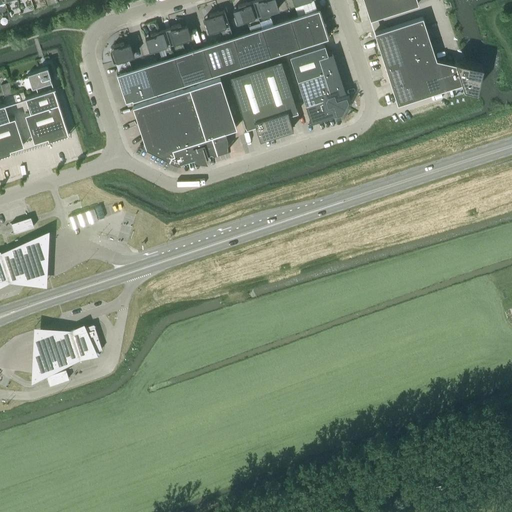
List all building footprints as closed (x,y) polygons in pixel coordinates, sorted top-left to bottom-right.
[(232,8),(237,22),(246,19),(250,30),(261,26),(252,0),(251,0),(237,5),(238,7),(232,8)] [(252,0),(261,26),(273,23),(269,11),(278,8),(275,0),(252,0)] [(305,12),(317,9),(313,0),(292,0),(294,3),(301,1),(305,12)] [(363,0),(370,19),(418,3),(416,0),(363,0)] [(327,36),(318,8),(317,9),(305,12),(290,17),(299,46),(327,36)] [(217,28),(221,39),(233,36),(224,9),(209,14),(209,16),(204,18),(208,31),(217,28)] [(399,103),(446,87),(462,82),(463,86),(477,89),(482,64),(467,61),(454,59),(455,63),(437,59),(422,16),(374,32),(399,103)] [(270,55),(299,46),(290,17),(273,23),(261,26),(270,55)] [(181,39),(191,36),(187,23),(181,25),(180,23),(165,28),(174,55),(185,51),(181,39)] [(250,30),(233,36),(242,64),(270,55),(261,26),(250,30)] [(149,50),(158,47),(162,58),(174,55),(165,28),(150,33),(150,35),(145,37),(149,50)] [(221,39),(202,45),(211,74),(242,64),(233,36),(221,39)] [(114,61),(118,72),(132,68),(128,57),(134,55),(129,41),(124,43),(123,41),(114,44),(112,46),(110,47),(109,50),(110,52),(113,61),(114,61)] [(289,55),(310,121),(309,122),(337,113),(336,110),(339,109),(344,100),(343,96),(346,95),(332,50),(331,50),(332,52),(327,54),(324,44),(289,55)] [(185,51),(174,55),(183,83),(211,74),(202,45),(185,51)] [(162,58),(145,64),(154,92),(183,83),(174,55),(162,58)] [(259,138),(292,128),(293,127),(287,111),(296,108),(297,111),(281,59),(229,75),(246,127),(247,127),(246,124),(254,122),(259,138)] [(154,92),(145,64),(132,68),(118,72),(116,73),(125,100),(132,98),(132,99),(154,92)] [(37,92),(53,87),(49,75),(50,75),(47,65),(38,68),(39,70),(27,73),(32,87),(36,86),(37,92)] [(146,146),(140,144),(174,162),(176,163),(179,163),(180,163),(180,162),(180,161),(196,156),(197,157),(198,158),(200,158),(201,157),(202,156),(202,154),(205,153),(207,159),(205,153),(211,151),(213,152),(213,153),(212,153),(230,148),(230,147),(227,148),(227,138),(225,131),(236,127),(220,77),(132,106),(146,146)] [(30,111),(58,102),(53,87),(25,96),(30,111)] [(30,111),(28,112),(25,113),(34,141),(45,137),(47,141),(68,134),(58,102),(30,111)] [(0,121),(9,118),(4,104),(5,103),(0,104),(0,121)] [(14,117),(9,118),(0,121),(0,156),(11,153),(10,149),(23,145),(14,117)] [(99,219),(104,217),(101,205),(95,207),(99,219)] [(94,207),(67,216),(71,228),(98,219),(94,207)] [(13,227),(14,232),(34,226),(32,221),(31,216),(11,223),(13,227)] [(49,226),(0,250),(0,253),(9,281),(46,284),(49,226)] [(2,253),(0,253),(0,282),(5,280),(10,279),(2,254),(2,253)] [(94,323),(85,326),(83,322),(70,328),(80,358),(97,354),(96,351),(102,349),(94,323)] [(31,380),(80,358),(70,328),(33,324),(31,380)] [(65,368),(46,375),(48,380),(49,384),(69,378),(67,373),(65,368)] [(456,511),(471,511),(468,500),(454,505),(456,511)]
